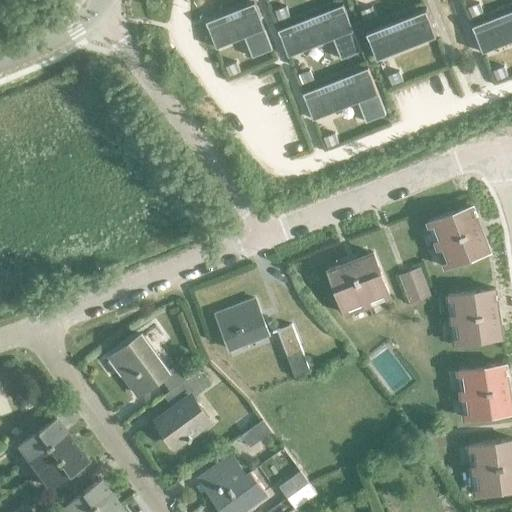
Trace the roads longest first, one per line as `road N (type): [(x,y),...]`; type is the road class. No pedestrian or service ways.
road 1 (residential): [(265,235),(96,14)]
road 2 (residential): [(265,235),(29,330)]
road 3 (residential): [(504,155),(459,163),(265,235)]
road 4 (residential): [(159,511),(29,330)]
